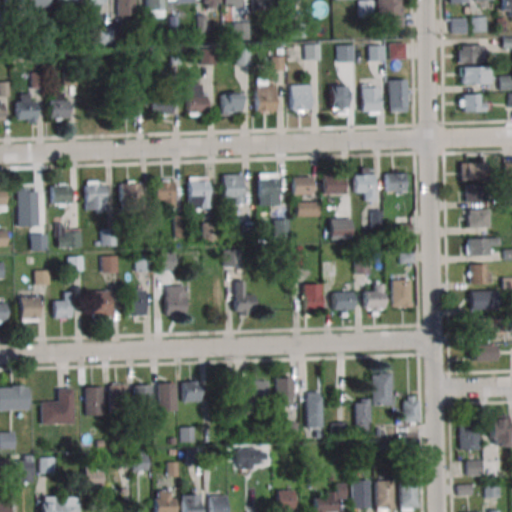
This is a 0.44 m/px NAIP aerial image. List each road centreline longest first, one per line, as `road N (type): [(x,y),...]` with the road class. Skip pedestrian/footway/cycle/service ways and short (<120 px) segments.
road 1 (residential): [(0,152),(511,134)]
road 2 (residential): [(435,511),(424,0)]
road 3 (residential): [(0,354),(431,339)]
